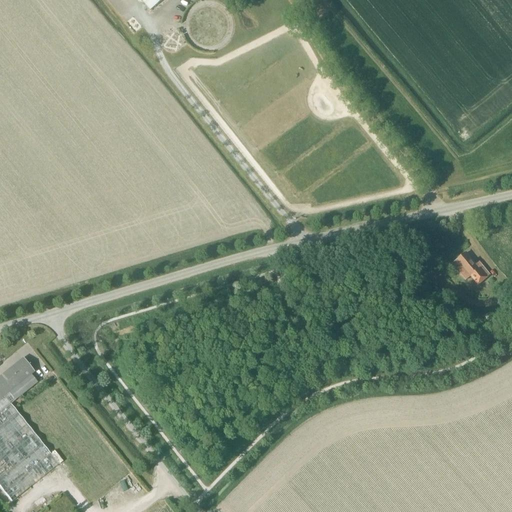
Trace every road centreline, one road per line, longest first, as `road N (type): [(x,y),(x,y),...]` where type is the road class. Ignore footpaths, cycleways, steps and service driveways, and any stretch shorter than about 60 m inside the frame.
road 1 (unclassified): [(51,313),(291,244)]
road 2 (unclassified): [(197,511),(59,335),(51,313)]
road 3 (unclassified): [(291,244),(300,254),(421,272),(476,303),(511,290)]
road 4 (unclassified): [(291,244),(511,195)]
